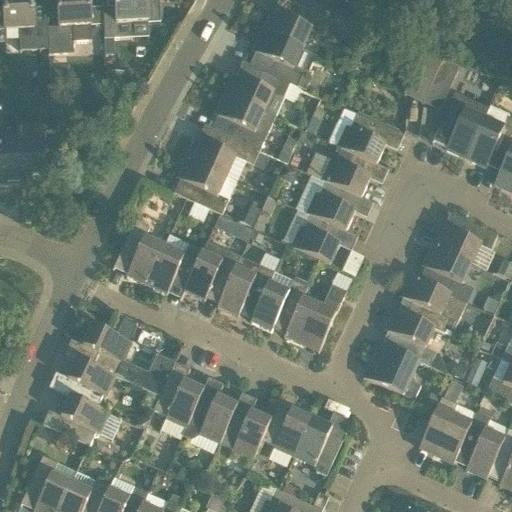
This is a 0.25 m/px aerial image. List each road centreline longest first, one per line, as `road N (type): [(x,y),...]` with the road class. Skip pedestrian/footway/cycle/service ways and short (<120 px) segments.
road 1 (residential): [(71,281),(101,204),(219,0)]
road 2 (residential): [(511,223),(443,193),(415,195),(327,390)]
road 3 (residential): [(101,296),(327,390)]
road 4 (residential): [(0,464),(71,281)]
